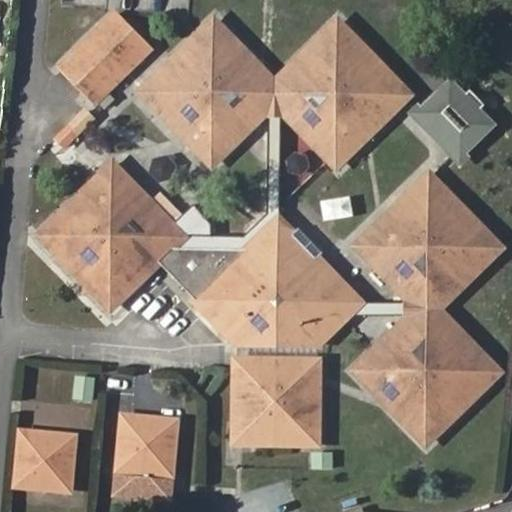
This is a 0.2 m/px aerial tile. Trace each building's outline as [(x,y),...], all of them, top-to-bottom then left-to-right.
[(115,14),(61,67),(95,103),(150,49),(115,14)] [(214,24),(197,40),(201,43),(217,28),(214,24)] [(338,25),(334,29),(349,44),(354,40),(338,25)] [(165,80),(147,98),(182,134),(195,121),(203,129),(189,142),(212,164),(260,118),(261,101),(276,86),(217,28),(201,43),(197,40),(160,76),(165,80)] [(334,29),(276,86),(289,99),(289,117),(338,165),(361,142),(348,129),(356,122),(369,134),(404,100),(388,84),(392,79),(354,40),(349,44),(334,29)] [(142,93),(147,98),(165,80),(160,76),(142,93)] [(409,95),(392,79),(388,84),(404,100),(409,95)] [(451,82),(419,113),(462,156),(494,124),(480,111),(486,105),(471,90),(465,95),(451,82)] [(289,99),(276,86),(261,101),(260,118),(270,128),(270,216),(247,238),(184,238),(173,248),(253,248),(279,221),(280,219),(280,126),(289,117),(289,99)] [(65,150),(95,117),(83,106),(52,139),(65,150)] [(195,121),(182,134),(189,142),(203,129),(195,121)] [(348,129),(361,142),(369,134),(356,122),(348,129)] [(173,248),(184,238),(113,167),(91,189),(104,201),(95,209),(83,197),(45,234),(62,251),(58,254),(95,292),(99,287),(116,305),(165,257),(173,248)] [(429,178),(425,182),(440,198),(445,193),(429,178)] [(421,295),(436,311),(495,253),(478,236),(483,231),(445,193),(440,198),(425,182),(389,216),(401,228),(393,236),(381,224),(359,247),(405,295),(421,295)] [(104,201),(91,189),(83,197),(95,209),(104,201)] [(389,216),(381,224),(393,236),(401,228),(389,216)] [(281,344),(303,344),(343,304),(308,268),(318,259),(293,235),(279,221),(253,248),(173,248),(165,257),(203,296),(200,299),(243,343),(254,344),(271,325),(282,335),(278,340),(281,344)] [(293,235),(318,259),(324,253),(299,229),(293,235)] [(478,236),(495,253),(500,248),(483,231),(478,236)] [(62,251),(45,234),(41,237),(58,254),(62,251)] [(399,318),(406,325),(423,324),(436,311),(421,295),(405,295),(398,302),(361,302),(318,259),(308,268),(343,304),(303,344),(321,344),(348,317),(399,318)] [(99,287),(95,292),(112,309),(116,305),(99,287)] [(359,372),(380,394),(391,382),(399,390),(387,402),(423,439),(440,422),(445,427),(484,389),(479,384),(494,370),(436,311),(423,324),(406,325),(359,372)] [(273,344),(281,344),(278,340),(282,335),(271,325),(254,344),(273,344)] [(240,366),(239,422),(250,423),(257,429),(256,443),(317,444),(319,388),(308,388),(299,378),(299,367),(240,366)] [(319,367),(299,367),(299,378),(308,388),(319,388),(319,367)] [(499,374),(494,370),(479,384),(484,389),(499,374)] [(72,401),(92,403),(94,377),(74,376),(72,401)] [(391,382),(380,394),(387,402),(399,390),(391,382)] [(126,420),(122,470),(171,474),(176,424),(126,420)] [(250,423),(239,422),(239,442),(256,443),(257,429),(250,423)] [(440,422),(423,439),(428,443),(445,427),(440,422)] [(25,435),(20,486),(71,489),(75,439),(25,435)] [(309,470),(333,469),(332,451),(308,452),(309,470)]
